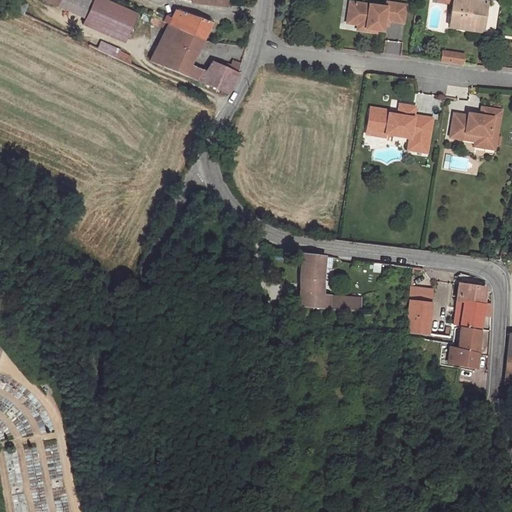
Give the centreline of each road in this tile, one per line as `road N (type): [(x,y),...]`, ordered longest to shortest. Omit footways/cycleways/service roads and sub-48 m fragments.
road 1 (unclassified): [(511,465),(496,413),(501,303),(491,272),(283,241),(242,218),(206,154)]
road 2 (residential): [(206,154),(105,344),(95,395),(96,462),(110,511)]
road 3 (residential): [(257,46),(511,79)]
